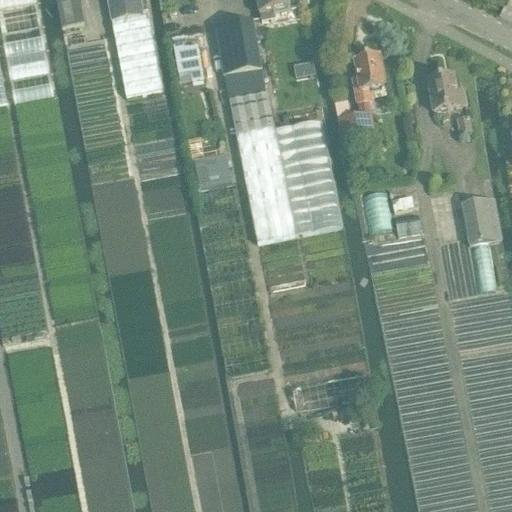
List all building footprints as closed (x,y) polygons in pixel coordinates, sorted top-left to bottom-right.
[(83,30),(78,0),(58,4),(63,34),(83,30)] [(107,0),(126,102),(164,94),(148,18),(144,19),(140,0),(107,0)] [(273,15),(290,12),(287,0),(256,0),(262,25),(275,23),(273,15)] [(219,30),(227,79),(231,105),(266,98),(254,25),(219,30)] [(184,40),(172,42),(179,78),(190,76),(192,86),(204,84),(198,49),(186,51),(184,40)] [(344,105),(335,107),(338,122),(343,150),(349,149),(375,144),(368,105),(371,104),(371,100),(374,100),(372,93),(385,90),(380,61),(355,65),(357,81),(352,82),(357,107),(358,107),(360,118),(351,120),(348,105),(344,105)] [(429,84),(435,116),(466,111),(466,109),(464,96),(457,97),(454,79),(429,84)] [(294,241),(274,134),(268,98),(230,105),(257,248),(294,241)] [(457,124),(460,138),(471,136),(469,122),(457,124)] [(201,143),(189,145),(193,165),(218,160),(216,154),(203,156),(201,143)] [(470,249),(488,246),(502,243),(494,204),(463,211),(470,249)] [(368,250),(372,271),(424,261),(420,240),(368,250)] [(488,246),(470,249),(478,289),(496,285),(488,246)] [(293,391),(297,412),(367,399),(363,378),(293,391)]
